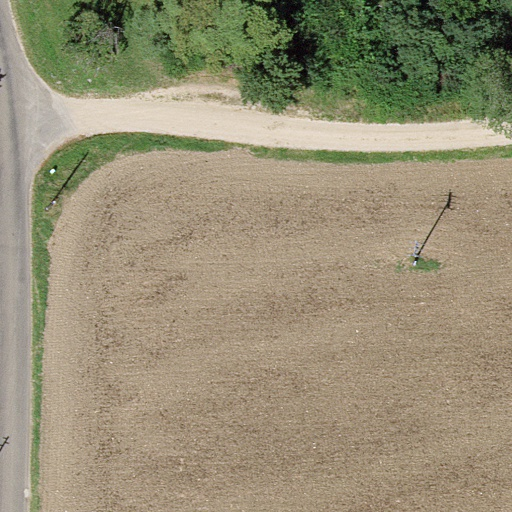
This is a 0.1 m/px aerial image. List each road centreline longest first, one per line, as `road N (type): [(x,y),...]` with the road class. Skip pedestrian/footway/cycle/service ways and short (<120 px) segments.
road 1 (unclassified): [(12,511),(17,381),(0,63)]
road 2 (track): [(290,136),(8,118)]
road 3 (track): [(290,136),(362,143),(511,132)]
